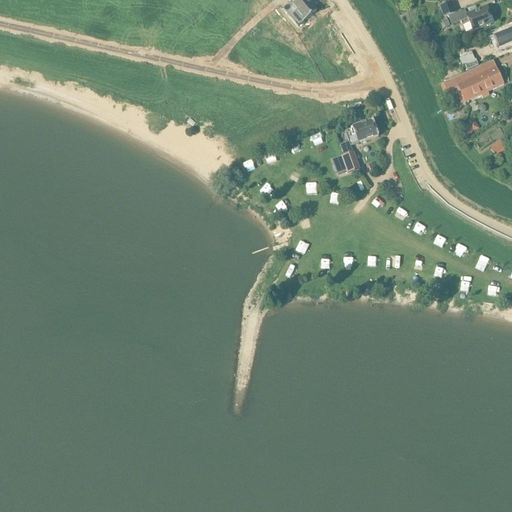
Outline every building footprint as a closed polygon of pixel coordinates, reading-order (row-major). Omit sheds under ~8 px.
[(317,12),(306,0),(295,0),(284,9),(299,27),(317,12)] [(438,7),(443,18),(456,13),(452,2),(438,7)] [(390,6),(395,19),(401,17),(396,4),(390,6)] [(457,14),(456,13),(443,18),(443,19),(448,17),(452,26),(468,20),(473,31),(493,23),(487,8),(468,16),(465,11),(457,14)] [(511,29),(494,37),(499,49),(511,43),(511,29)] [(493,63),(445,86),(448,93),(459,88),(465,102),(503,85),(493,63)] [(351,147),(378,137),(373,122),(345,132),(349,143),(351,147)] [(460,131),(465,138),(473,133),(469,125),(460,131)] [(312,137),(314,145),(323,143),(321,135),(312,137)] [(509,153),(500,141),(490,148),(498,160),(509,153)] [(359,170),(351,147),(349,143),(340,147),(344,157),(333,161),(338,175),(346,172),(347,174),(359,170)] [(292,170),(288,180),(298,184),(302,175),(292,170)] [(260,191),(267,198),(274,191),(267,184),(260,191)] [(333,193),(330,202),(337,204),(340,195),(333,193)] [(287,199),(278,203),(281,212),(290,208),(287,199)] [(302,239),(298,248),(306,252),(310,243),(302,239)] [(320,258),(320,268),(330,268),(330,259),(320,258)] [(511,281),(511,279),(511,270),(505,268),(502,278),(511,281)] [(456,277),(455,283),(467,285),(468,279),(456,277)]
